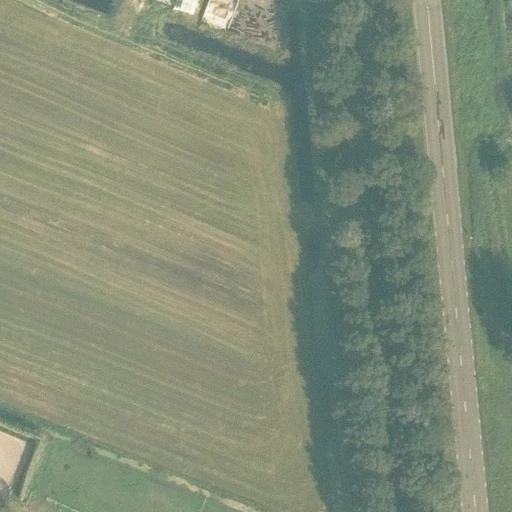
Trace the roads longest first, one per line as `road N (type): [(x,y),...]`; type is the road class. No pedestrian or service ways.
road 1 (tertiary): [(393,511),(358,149),(356,55),(365,0)]
road 2 (primary): [(474,511),(429,0)]
